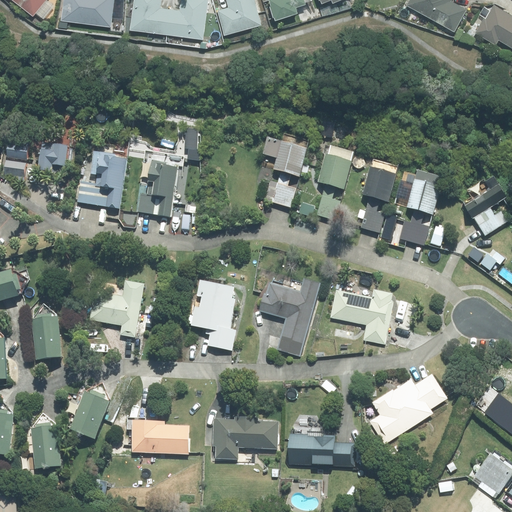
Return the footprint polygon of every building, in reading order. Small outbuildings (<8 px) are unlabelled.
[(9,0),(32,17),(35,13),(43,19),(52,7),(45,2),(46,0),(9,0)] [(62,0),(60,22),(109,28),(113,0),(62,0)] [(133,0),(129,30),(167,36),(171,11),(158,9),(159,0),(133,0)] [(167,36),(202,41),(208,0),(207,0),(181,0),(179,12),(171,11),(167,36)] [(225,0),(228,10),(217,12),(223,36),(259,27),(252,0),(225,0)] [(293,8),(304,5),(302,0),(271,0),(268,2),(270,8),(268,9),(271,19),(273,18),(274,22),(295,15),(293,8)] [(450,2),(451,0),(408,0),(405,6),(452,33),(465,11),(450,2)] [(478,16),(483,19),(475,35),(494,46),(497,42),(511,50),(511,16),(511,17),(492,6),(489,11),(483,7),(478,16)] [(324,126),(322,139),(332,140),(334,128),(324,126)] [(6,160),(26,163),(29,143),(10,140),(6,160)] [(273,172),(280,173),(277,186),(269,184),(265,204),(290,211),(295,192),(287,190),(290,178),(298,180),(305,153),(265,144),(262,158),(276,161),(273,172)] [(53,150),(53,147),(42,145),(41,151),(39,151),(36,174),(60,177),(61,171),(63,171),(66,152),(53,150)] [(106,209),(106,210),(118,212),(125,164),(113,162),(113,158),(93,155),(90,177),(94,178),(94,179),(97,180),(96,186),(80,184),(77,205),(106,209)] [(324,159),(317,186),(323,187),(315,218),(334,223),(339,204),(331,202),(334,191),(343,193),(350,165),(324,159)] [(402,166),(399,175),(409,178),(412,164),(403,162),(402,166)] [(18,180),(17,182),(22,184),(25,167),(6,163),(3,177),(18,180)] [(157,216),(156,219),(169,221),(175,173),(163,171),(164,167),(150,165),(149,171),(144,170),(143,177),(148,178),(146,187),(148,187),(146,198),(140,197),(138,213),(157,216)] [(368,172),(362,199),(368,200),(361,232),(379,236),(384,217),(375,215),(378,203),(388,205),(394,178),(368,172)] [(485,184),(490,192),(463,210),(472,223),(473,222),(485,240),(507,224),(500,214),(494,218),(490,212),(505,201),(491,180),(485,184)] [(399,241),(423,248),(429,230),(419,228),(423,217),(431,219),(439,193),(413,185),(405,211),(413,214),(409,226),(404,224),(399,241)] [(9,270),(0,273),(0,301),(17,297),(15,291),(18,290),(13,275),(11,276),(9,270)] [(285,320),(276,350),(300,357),(319,283),(302,279),(299,292),(268,283),(265,296),(263,295),(258,313),(285,320)] [(206,330),(205,335),(209,336),(207,346),(231,351),(235,331),(228,329),(234,301),(229,300),(232,288),(199,282),(196,297),(200,298),(198,309),(194,308),(192,317),(189,316),(188,324),(191,325),(190,327),(206,330)] [(121,326),(119,336),(134,338),(143,286),(124,283),(122,297),(94,293),(89,321),(121,326)] [(335,291),(329,319),(366,326),(363,341),(383,345),(392,303),(390,302),(391,294),(373,290),(371,298),(335,291)] [(35,316),(36,321),(31,322),(35,361),(60,358),(56,318),(49,318),(49,315),(35,316)] [(495,375),(490,380),(498,388),(503,383),(495,375)] [(390,391),(371,403),(379,416),(369,422),(384,445),(432,415),(429,411),(446,399),(431,376),(413,387),(409,381),(391,393),(390,391)] [(72,422),(69,431),(93,440),(107,403),(101,401),(103,397),(89,391),(88,395),(83,393),(74,417),(72,417),(70,421),(72,422)] [(0,455),(8,457),(13,416),(6,415),(6,412),(0,410),(0,455)] [(489,415),(500,425),(505,420),(493,410),(489,415)] [(212,447),(215,447),(215,459),(237,460),(238,449),(277,450),(277,423),(257,422),(257,419),(234,418),(234,420),(213,420),(212,447)] [(132,422),(131,453),(187,455),(188,427),(163,426),(163,423),(132,422)] [(35,429),(30,430),(33,469),(58,467),(55,427),(48,428),(48,424),(35,425),(35,429)] [(288,465),(353,467),(354,444),(334,443),(334,437),(322,436),(321,439),(319,439),(319,429),(307,429),(306,435),(289,435),(288,465)] [(476,479),(473,482),(494,498),(510,477),(511,478),(511,464),(494,451),(491,455),(489,454),(472,476),(476,479)] [(452,459),(458,463),(461,458),(455,454),(452,459)] [(366,491),(354,483),(344,497),(356,505),(366,491)] [(399,487),(386,489),(387,496),(400,493),(399,487)] [(16,511),(16,496),(0,497),(0,511),(16,511)]
